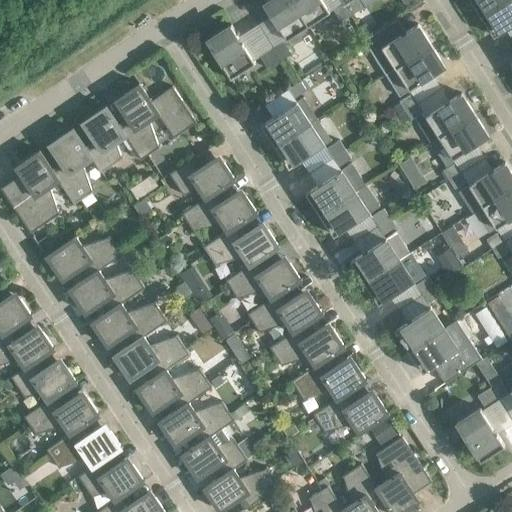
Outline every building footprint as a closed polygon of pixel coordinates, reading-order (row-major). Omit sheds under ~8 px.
[(308,26),(291,0),(269,0),(264,4),(272,16),(275,14),(278,19),(275,21),(287,40),(308,26)] [(291,0),(308,26),(330,12),(322,0),(291,0)] [(340,0),(343,3),(351,16),(365,7),(360,0),(340,0)] [(470,0),(480,14),(503,0),(470,0)] [(511,24),(511,0),(503,0),(480,14),(494,36),(506,29),(504,26),(509,22),(511,26),(511,24)] [(351,16),(343,3),(333,9),(341,22),(351,16)] [(403,38),(401,35),(382,47),(396,68),(432,46),(418,24),(406,32),(408,35),(403,38)] [(255,63),(243,43),(238,46),(234,40),(239,37),(231,25),(207,40),(231,78),(255,63)] [(291,54),(283,41),(274,47),(282,60),(291,54)] [(445,67),(432,46),(396,68),(386,75),(399,96),(429,78),(427,75),(432,72),(434,75),(445,67)] [(282,60),(274,47),(260,56),(268,69),(282,60)] [(288,89),(294,98),(307,90),(301,80),(288,89)] [(139,85),(123,96),(116,100),(131,123),(122,129),(121,129),(125,136),(140,160),(160,147),(159,146),(158,147),(149,120),(158,114),(174,138),(197,122),(173,87),(151,101),(140,83),(139,84),(139,85)] [(418,103),(412,93),(399,101),(405,111),(418,103)] [(462,93),(450,101),(452,104),(447,107),(445,104),(426,116),(439,138),(475,115),(462,93)] [(261,125),(275,146),(318,119),(303,97),(278,114),(280,117),(275,120),(273,117),(261,125)] [(424,112),(418,103),(405,111),(411,120),(424,112)] [(106,107),(90,118),(83,123),(98,145),(89,151),(88,151),(92,158),(91,158),(101,173),(123,158),(122,157),(121,158),(116,142),(125,136),(121,129),(122,129),(106,106),(105,106),(106,107)] [(489,137),(475,115),(439,138),(453,159),(472,147),(470,144),(475,141),(477,144),(489,137)] [(331,140),(318,119),(275,146),(289,168),(301,160),(299,157),(304,154),(306,157),(331,140)] [(73,130),(57,140),(50,145),(64,167),(55,173),(55,174),(59,180),(58,181),(74,204),(93,191),(92,190),(92,191),(83,164),(91,158),(92,158),(88,151),(89,151),(73,128),(72,129),(73,130)] [(326,148),(333,157),(345,149),(339,140),(326,148)] [(200,188),(206,197),(206,198),(214,193),(214,194),(236,179),(236,178),(234,179),(219,156),(198,170),(192,160),(214,146),(214,145),(160,180),(173,199),(174,198),(173,197),(200,188)] [(352,158),(345,149),(333,157),(339,167),(352,158)] [(39,152),(23,162),(17,167),(21,174),(1,188),(31,233),(60,214),(59,213),(58,213),(50,186),(58,181),(59,180),(55,174),(55,173),(40,150),(39,151),(39,152)] [(462,172),(456,162),(443,170),(449,180),(462,172)] [(511,173),(505,162),(493,170),(495,173),(490,176),(488,173),(459,191),(473,213),(511,188),(511,173)] [(351,163),(341,170),(323,182),(325,185),(320,188),(318,185),(306,193),(320,214),(365,184),(351,163)] [(468,181),(462,172),(449,180),(455,189),(468,181)] [(147,191),(158,184),(151,173),(140,180),(147,191)] [(379,206),(365,184),(320,214),(334,236),(346,228),(344,225),(349,222),(351,225),(369,213),(379,206)] [(511,188),(473,213),(487,234),(511,218),(511,188)] [(256,212),(241,189),(220,203),(214,194),(214,193),(206,198),(206,197),(182,213),(195,232),(196,232),(195,231),(221,221),(228,231),(228,232),(235,227),(236,227),(258,213),(257,211),(256,212)] [(100,201),(89,209),(96,220),(107,212),(100,201)] [(384,208),(371,217),(377,226),(390,217),(384,208)] [(396,227),(390,217),(377,226),(383,235),(396,227)] [(278,246),(263,223),(242,236),(236,227),(235,227),(228,232),(228,231),(204,246),(216,266),(218,265),(217,264),(243,255),(250,264),(250,265),(257,260),(258,261),(280,246),(279,245),(278,246)] [(48,257),(58,272),(63,280),(84,265),(91,274),(91,275),(98,270),(99,270),(122,255),(109,236),(108,236),(109,237),(83,247),(76,237),(90,228),(90,227),(46,256),(47,257),(48,257)] [(505,240),(499,231),(486,240),(492,249),(505,240)] [(396,232),(386,239),(367,251),(369,254),(364,257),(362,254),(351,261),(365,283),(400,260),(410,253),(396,232)] [(165,247),(171,243),(166,235),(160,239),(165,247)] [(511,250),(505,240),(492,249),(498,258),(511,250)] [(300,279),(285,256),(264,270),(258,261),(257,260),(250,265),(250,264),(226,280),(238,299),(240,299),(239,298),(265,288),(271,298),(272,298),(279,294),(280,294),(302,280),(301,278),(300,279)] [(449,275),(461,267),(456,259),(443,267),(449,275)] [(414,281),(400,260),(365,283),(379,304),(390,297),(389,294),(394,290),(396,293),(414,281)] [(193,266),(181,274),(200,303),(212,295),(193,266)] [(105,280),(99,270),(98,270),(91,275),(91,274),(69,289),(69,290),(70,290),(86,313),(107,298),(113,307),(113,308),(121,303),(121,304),(145,288),(132,269),(131,269),(131,270),(105,280)] [(157,279),(152,273),(142,280),(147,286),(157,279)] [(429,277),(416,285),(422,294),(435,286),(429,277)] [(0,329),(3,334),(3,335),(11,330),(33,315),(32,314),(31,315),(16,292),(0,302),(0,289),(11,282),(10,281),(0,287),(0,329)] [(441,295),(435,286),(422,294),(428,304),(441,295)] [(322,313),(307,290),(286,303),(280,294),(279,294),(272,298),(271,298),(248,313),(260,333),(261,332),(261,331),(287,322),(293,331),(294,332),(301,327),(301,328),(324,313),(323,312),(322,313)] [(128,313),(121,304),(121,303),(113,308),(113,307),(91,322),(92,324),(93,323),(108,346),(129,331),(136,341),(143,336),(144,337),(167,321),(154,302),(153,302),(154,303),(128,313)] [(431,306),(430,307),(412,319),(414,322),(409,325),(407,322),(395,330),(409,351),(445,328),(431,306)] [(511,317),(502,324),(509,336),(511,334),(511,317)] [(198,325),(203,333),(211,327),(206,319),(198,325)] [(217,328),(223,339),(235,331),(228,320),(217,328)] [(344,346),(329,323),(308,337),(301,328),(301,327),(294,332),(293,331),(270,347),(282,366),(283,365),(309,355),(315,365),(316,365),(323,361),(346,347),(345,345),(344,346)] [(54,348),(38,325),(17,339),(11,330),(3,335),(3,334),(0,335),(0,364),(19,358),(25,367),(26,368),(33,363),(55,348),(55,347),(54,348)] [(459,349),(445,328),(409,351),(423,372),(435,365),(433,362),(438,358),(440,361),(459,349)] [(236,333),(226,339),(242,363),(251,356),(236,333)] [(150,346),(144,337),(143,336),(136,341),(113,356),(114,357),(115,356),(131,379),(152,364),(158,374),(166,369),(166,370),(190,354),(177,335),(176,336),(150,346)] [(366,380),(351,356),(329,370),(323,361),(316,365),(315,365),(292,380),(304,400),(305,399),(305,398),(331,389),(337,398),(338,399),(345,394),(345,395),(368,380),(367,379),(366,380)] [(76,381),(61,358),(40,372),(33,363),(26,368),(25,367),(11,377),(26,398),(27,397),(26,397),(41,391),(48,400),(48,401),(55,396),(56,396),(78,381),(77,380),(76,381)] [(173,379),(166,370),(166,369),(158,374),(136,389),(137,390),(138,389),(153,412),(174,398),(180,407),(181,407),(188,402),(189,403),(212,387),(199,368),(198,369),(199,369),(173,379)] [(219,374),(211,380),(216,387),(224,381),(219,374)] [(501,380),(491,386),(500,399),(509,393),(501,380)] [(500,399),(491,386),(477,395),(486,408),(500,399)] [(388,413),(373,390),(351,404),(345,395),(345,394),(338,399),(337,398),(313,414),(326,433),(327,432),(353,422),(360,433),(390,413),(389,412),(388,413)] [(99,414),(83,391),(62,405),(56,396),(55,396),(48,401),(48,400),(24,416),(37,434),(38,434),(37,433),(64,424),(70,433),(71,434),(78,429),(100,414),(100,413),(99,414)] [(195,412),(189,403),(188,402),(181,407),(180,407),(158,422),(159,423),(160,422),(176,445),(197,431),(203,440),(211,435),(211,436),(235,420),(230,413),(222,401),(221,402),(195,412)] [(240,406),(230,413),(235,420),(245,413),(240,406)] [(505,446),(497,434),(493,437),(489,431),(493,428),(481,408),(457,423),(467,440),(470,441),(470,443),(470,444),(470,445),(481,461),(505,446)] [(371,427),(382,444),(398,433),(387,416),(371,427)] [(284,429),(289,437),(300,430),(294,422),(284,429)] [(121,447),(106,424),(85,439),(78,429),(71,434),(70,433),(47,449),(60,468),(61,467),(60,467),(86,457),(93,466),(93,467),(100,462),(101,463),(123,448),(122,446),(121,447)] [(203,440),(181,455),(182,456),(183,455),(198,478),(219,464),(225,473),(226,474),(233,469),(234,469),(248,459),(233,438),(232,439),(233,440),(217,445),(211,436),(211,435),(203,440)] [(386,481),(377,487),(381,494),(380,494),(392,511),(401,511),(412,505),(407,498),(432,481),(402,436),(376,454),(377,455),(377,454),(386,481)] [(284,456),(291,467),(302,460),(295,449),(284,456)] [(144,480),(128,457),(107,472),(101,463),(100,462),(93,467),(93,466),(78,476),(93,497),(94,497),(93,496),(109,490),(115,500),(116,500),(123,495),(123,496),(145,481),(145,480),(144,480)] [(353,503),(344,509),(343,509),(345,511),(378,511),(371,500),(380,494),(381,494),(377,487),(362,463),(343,476),(343,477),(344,476),(353,503)] [(12,465),(0,473),(0,474),(7,485),(20,476),(12,465)] [(240,479),(234,469),(233,469),(226,474),(225,473),(203,488),(204,489),(205,488),(221,511),(242,497),(248,506),(239,511),(241,511),(279,486),(267,467),(266,468),(266,469),(240,479)] [(315,511),(345,511),(343,509),(344,509),(328,485),(309,498),(310,499),(311,499),(315,511)] [(165,511),(151,490),(129,505),(123,496),(123,495),(116,500),(115,500),(96,511),(165,511)]
